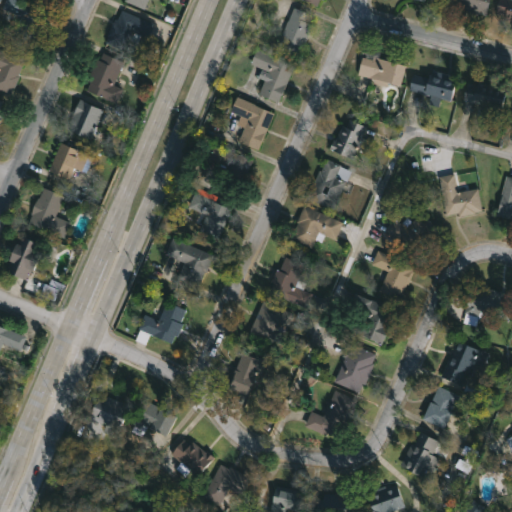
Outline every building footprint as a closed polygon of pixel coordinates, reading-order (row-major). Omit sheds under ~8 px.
[(29,0),(50,9),(37,40),(13,30),(20,14),(14,12),(13,16),(0,10),(4,0),(29,0)] [(147,0),(144,8),(125,0),(147,0)] [(489,0),(485,14),(455,5),(456,1),(453,0),(489,0)] [(511,0),(511,22),(504,20),(505,16),(496,13),(499,0),(511,0)] [(312,15),(309,23),(312,24),(298,55),(277,46),(282,32),(274,29),(279,16),(288,20),(294,6),(312,15)] [(121,8),(153,22),(146,37),(130,30),(122,50),(104,43),(107,35),(106,34),(112,21),(112,22),(114,18),(117,18),(121,8)] [(0,48),(24,59),(15,86),(13,85),(10,93),(0,88),(0,48)] [(286,83),(278,102),(258,93),(268,71),(250,63),(257,48),(294,64),(286,83)] [(121,88),(115,102),(86,88),(102,52),(122,61),(112,84),(121,88)] [(373,55),(398,61),(399,59),(407,61),(401,84),(389,81),(388,85),(374,82),(375,77),(358,74),(362,56),(373,58),(373,55)] [(458,75),(451,99),(441,96),(439,106),(427,103),(429,95),(409,89),(413,73),(414,73),(415,70),(430,75),(432,68),(458,75)] [(478,80),(507,88),(499,113),(462,102),(468,81),(477,84),(478,80)] [(266,130),(257,150),(237,141),(244,127),(237,124),(240,115),(230,110),(237,95),(274,112),(266,130)] [(102,110),(90,137),(69,128),(72,123),(69,122),(79,98),(102,110)] [(363,124),(367,126),(354,158),(330,148),(335,138),(336,139),(343,124),(346,125),(349,118),(363,124)] [(74,166),(69,178),(49,169),(60,141),(81,150),(74,166)] [(248,177),(247,179),(207,160),(216,141),(255,160),(248,177)] [(351,170),(334,209),(308,198),(320,169),(321,170),(326,158),(351,170)] [(454,173),(458,191),(477,188),(482,210),(460,215),(459,211),(446,214),(439,176),(454,173)] [(511,216),(497,213),(506,175),(511,176),(511,216)] [(64,195),(55,215),(71,221),(63,236),(28,221),(38,196),(39,197),(43,186),(64,195)] [(228,220),(220,238),(205,231),(212,216),(190,206),(196,192),(233,209),(228,220)] [(341,227),(335,239),(325,234),(321,242),(315,239),(311,248),(290,238),(304,205),(343,222),(341,227)] [(420,212),(439,229),(423,248),(415,241),(408,249),(395,238),(392,241),(382,232),(395,217),(401,223),(407,216),(412,221),(420,212)] [(26,237),(42,244),(39,250),(41,251),(27,279),(5,269),(15,242),(20,235),(26,237)] [(199,287),(178,278),(184,262),(165,254),(172,237),(213,254),(199,287)] [(409,281),(408,283),(407,283),(400,297),(380,288),(388,270),(371,262),(377,249),(414,266),(412,270),(414,270),(409,281)] [(305,265),(296,285),(313,293),(307,308),(270,291),(274,282),(271,281),(276,268),(279,269),(285,256),(305,265)] [(63,284),(48,278),(41,295),(56,301),(63,284)] [(471,286),(481,288),(482,286),(507,293),(506,296),(511,297),(511,311),(510,318),(480,310),(476,325),(463,321),(465,314),(464,313),(471,286)] [(388,330),(382,344),(361,335),(371,313),(354,305),(359,293),(397,310),(388,330)] [(284,339),(283,342),(275,339),(273,344),(248,334),(263,299),(295,312),(284,339)] [(188,309),(177,336),(175,334),(172,342),(150,333),(145,344),(135,339),(140,328),(138,327),(144,313),(159,319),(166,301),(188,309)] [(0,324),(24,335),(18,349),(2,343),(0,348),(0,324)] [(369,372),(363,385),(362,384),(359,391),(334,380),(345,356),(341,354),(347,340),(376,353),(371,363),(373,364),(369,372)] [(480,350),(470,373),(466,371),(460,384),(441,376),(457,340),(480,350)] [(256,378),(249,396),(228,388),(244,349),(264,357),(256,378)] [(462,396),(459,404),(456,402),(445,427),(423,418),(437,385),(462,396)] [(357,401),(340,439),(326,432),(325,434),(305,426),(311,411),(323,416),(335,389),(358,400),(357,401)] [(100,395),(106,397),(106,395),(123,402),(122,404),(129,407),(121,424),(118,422),(113,434),(104,430),(107,422),(90,415),(98,394),(100,395)] [(167,434),(137,419),(147,400),(177,414),(167,434)] [(438,441),(432,452),(439,456),(431,473),(426,470),(424,475),(400,463),(411,443),(414,444),(420,431),(438,440),(438,441)] [(183,438),(188,442),(191,439),(214,457),(198,477),(170,454),(183,438)] [(220,463),(228,468),(229,466),(251,479),(243,493),(230,486),(219,505),(203,495),(220,463)] [(394,511),(373,511),(367,491),(397,482),(405,506),(401,508),(402,510),(394,511)] [(301,490),(297,511),(287,509),(286,511),(269,511),(276,485),(301,490)] [(316,511),(317,499),(324,499),(324,493),(352,492),(352,511),(316,511)] [(468,511),(481,511),(485,506),(473,499),(466,511),(468,511)]
